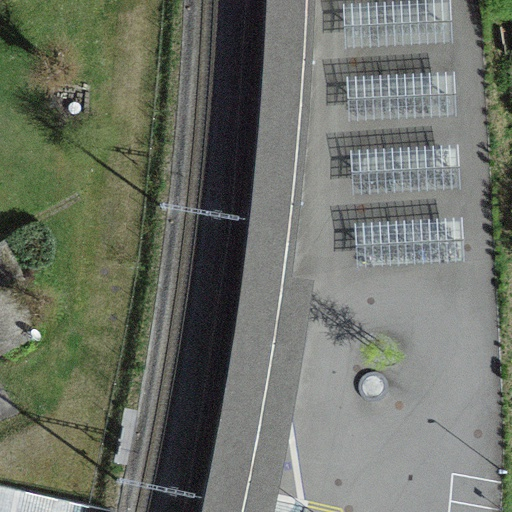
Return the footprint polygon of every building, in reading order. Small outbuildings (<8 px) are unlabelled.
[(310,0),(266,0),(249,232),(200,511),(273,511),(276,499),(294,412),(309,332),(314,282),(288,279),(307,95),(310,0)] [(449,1),(346,7),(348,52),(451,46),(449,1)] [(452,74),(349,80),(352,124),(455,118),(452,74)] [(456,146),(353,152),(356,197),(459,191),(456,146)] [(461,219),(358,225),(360,270),(463,264),(461,219)] [(0,356),(29,341),(14,313),(23,308),(8,280),(17,275),(1,245),(0,245),(0,356)]
